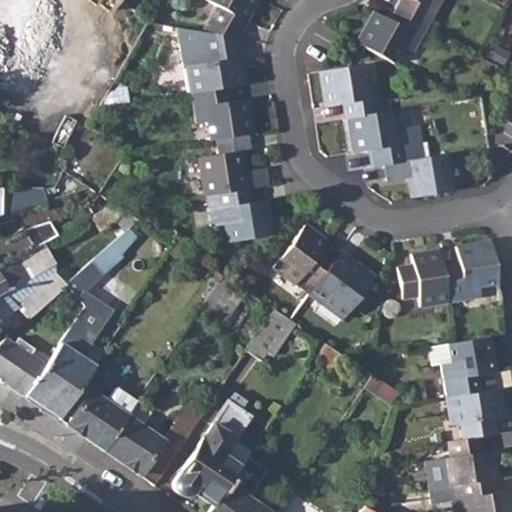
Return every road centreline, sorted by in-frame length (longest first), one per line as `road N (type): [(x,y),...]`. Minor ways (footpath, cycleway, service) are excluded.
road 1 (residential): [(501,211),(394,228),(366,221),(296,160),(282,54),(308,12),(336,0)]
road 2 (residential): [(0,445),(119,511)]
